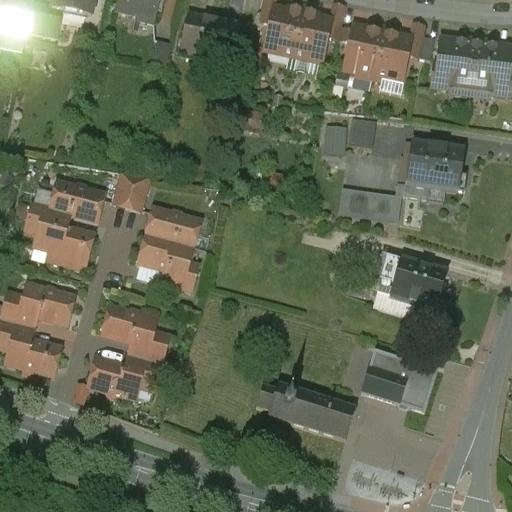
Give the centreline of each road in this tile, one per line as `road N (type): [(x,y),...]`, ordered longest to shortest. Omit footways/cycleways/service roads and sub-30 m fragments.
road 1 (residential): [(56,444),(117,222)]
road 2 (secondary): [(268,511),(56,444)]
road 3 (residential): [(511,316),(456,511)]
road 4 (residential): [(383,0),(511,17)]
